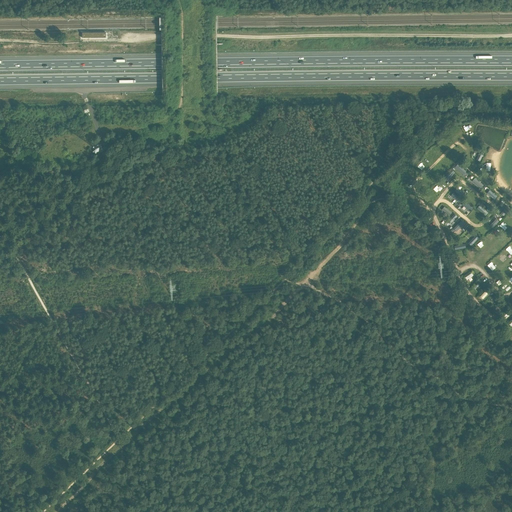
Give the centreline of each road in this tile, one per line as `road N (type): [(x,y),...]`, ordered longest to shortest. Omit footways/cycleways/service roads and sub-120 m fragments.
road 1 (motorway): [(511,61),(0,65)]
road 2 (track): [(511,35),(0,39)]
road 3 (motorway): [(0,79),(511,75)]
road 4 (track): [(125,444),(270,319),(349,237),(378,192),(388,192)]
